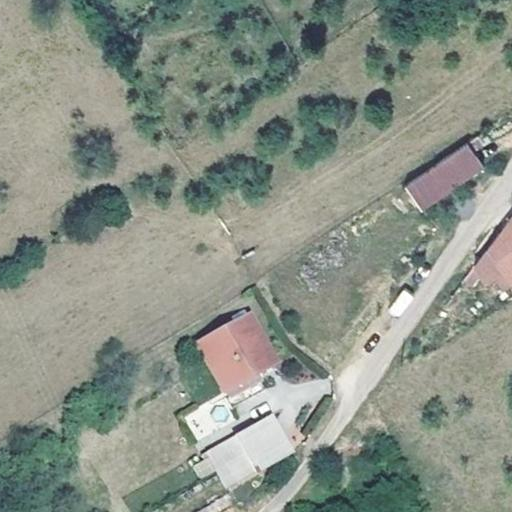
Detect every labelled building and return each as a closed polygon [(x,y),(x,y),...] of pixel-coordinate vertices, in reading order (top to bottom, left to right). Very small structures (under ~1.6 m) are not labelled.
[(469,146),(405,188),(422,211),(483,168),(469,146)] [(511,226),(509,230),(474,282),(482,287),(487,291),(492,282),(500,269),(510,291),(511,289),(511,226)] [(500,269),(492,282),(499,299),(510,291),(500,269)] [(478,294),(482,287),(474,282),(469,288),(478,294)] [(247,322),(196,350),(223,398),(274,370),(247,322)] [(206,459),(226,495),(288,458),(268,424),(206,459)]
